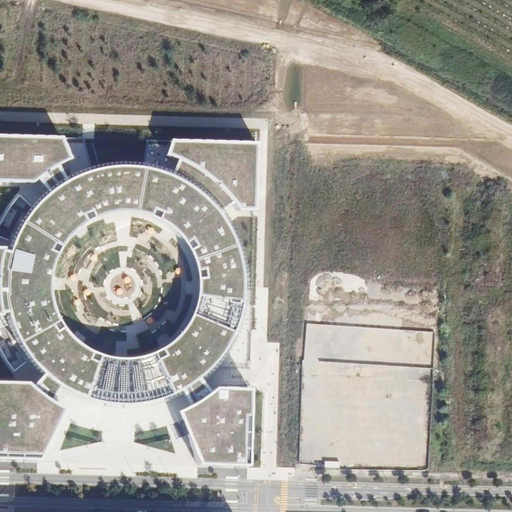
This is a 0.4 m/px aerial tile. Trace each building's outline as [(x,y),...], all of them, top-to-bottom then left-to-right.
[(60,137),(0,135),(0,183),(27,184),(36,177),(45,169),(54,165),(68,158),(60,137)] [(167,140),(162,153),(175,158),(205,176),(230,201),(234,206),(235,211),(253,211),(254,143),(167,140)] [(205,176),(175,158),(168,176),(178,181),(187,187),(198,196),(206,204),(213,213),(230,201),(205,176)] [(45,169),(36,177),(45,190),(53,184),(62,179),(54,165),(45,169)] [(17,344),(41,372),(47,378),(54,382),(59,386),(87,397),(117,401),(147,397),(176,386),(184,381),(192,376),(216,349),(232,316),(237,280),(230,245),(213,213),(206,204),(198,196),(187,187),(178,181),(168,176),(133,166),(97,167),(62,179),(53,184),(45,190),(27,207),(14,227),(4,250),(1,268),(0,274),(0,290),(1,299),(3,310),(17,344)] [(41,372),(28,387),(36,394),(49,402),(59,386),(54,382),(47,378),(41,372)] [(184,381),(176,386),(186,405),(197,400),(205,392),(192,376),(184,381)] [(28,387),(23,381),(0,380),(0,460),(34,462),(59,407),(56,406),(49,402),(36,394),(28,387)] [(248,467),(250,388),(211,387),(209,390),(205,392),(197,400),(186,405),(173,411),(195,466),(248,467)]
